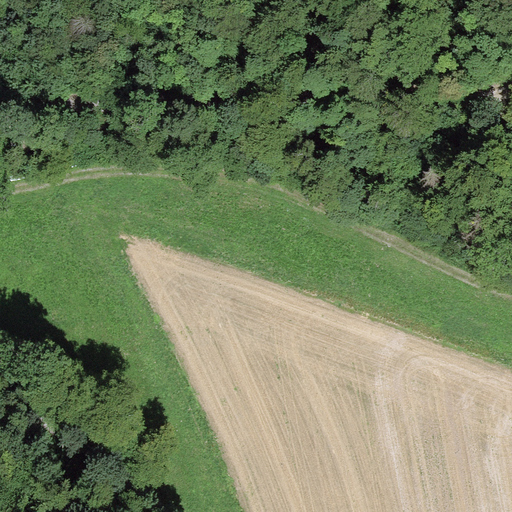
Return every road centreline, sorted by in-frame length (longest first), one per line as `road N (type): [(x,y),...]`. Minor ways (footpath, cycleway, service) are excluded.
road 1 (track): [(511,91),(467,100),(350,95),(0,114)]
road 2 (track): [(0,375),(117,457),(147,511)]
